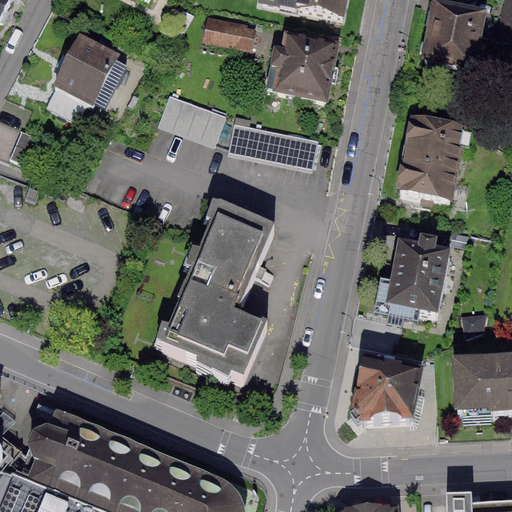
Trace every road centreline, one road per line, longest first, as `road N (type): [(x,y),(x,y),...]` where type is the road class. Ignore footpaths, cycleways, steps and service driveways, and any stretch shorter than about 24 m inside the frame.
road 1 (residential): [(392,0),(297,472)]
road 2 (residential): [(297,472),(0,350)]
road 3 (residential): [(511,464),(297,472)]
